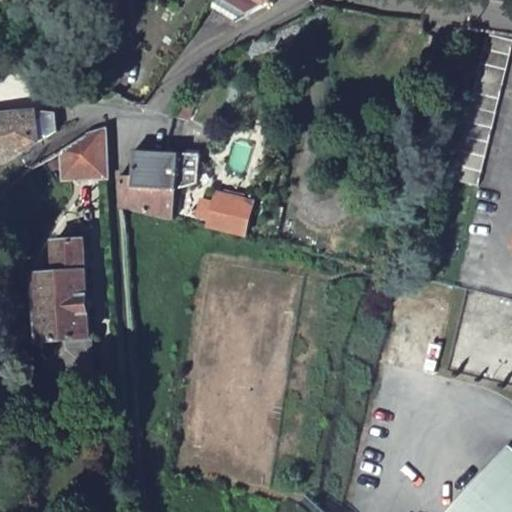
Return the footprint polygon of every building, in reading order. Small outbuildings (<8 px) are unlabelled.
[(210,0),(208,4),(234,24),(269,2),(270,0),(210,0)] [(511,40),(511,36),(486,30),(452,176),(479,183),(511,40)] [(37,111),(0,112),(0,164),(59,128),(58,113),(37,111)] [(85,136),(61,151),(65,178),(109,177),(108,175),(105,129),(85,136)] [(203,155),(164,153),(134,151),(133,177),(120,176),(121,208),(174,220),(181,191),(201,182),(203,155)] [(209,226),(248,235),(254,209),(217,195),(209,226)] [(94,370),(85,240),(55,242),(57,273),(35,274),(39,340),(45,340),(47,374),(94,370)] [(511,511),(511,444),(449,511),(511,511)]
